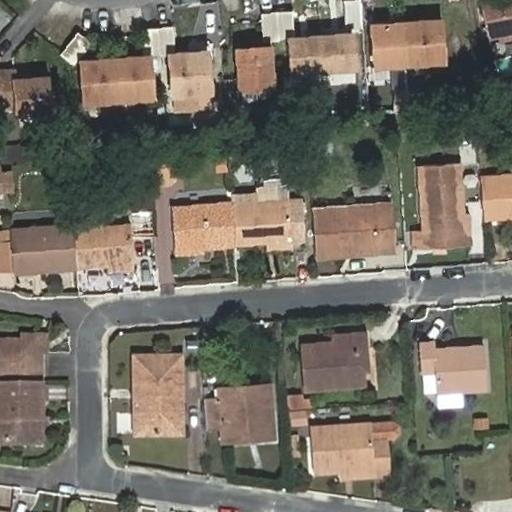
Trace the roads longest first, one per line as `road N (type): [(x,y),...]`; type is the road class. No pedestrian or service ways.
road 1 (residential): [(94,475),(92,333),(107,313),(511,285)]
road 2 (residential): [(334,511),(94,475)]
